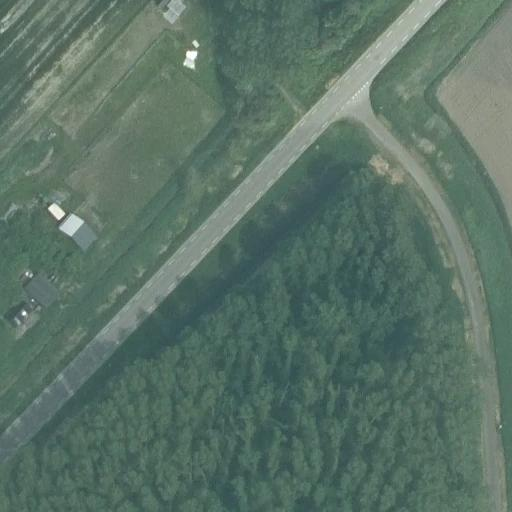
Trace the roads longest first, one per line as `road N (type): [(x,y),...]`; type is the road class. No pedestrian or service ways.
road 1 (tertiary): [(0,449),(344,92)]
road 2 (unclassified): [(494,511),(464,282),(411,178),(344,92)]
road 3 (tertiary): [(344,92),(432,0)]
